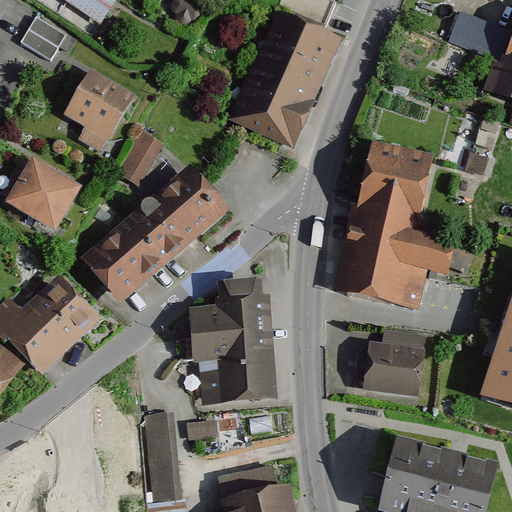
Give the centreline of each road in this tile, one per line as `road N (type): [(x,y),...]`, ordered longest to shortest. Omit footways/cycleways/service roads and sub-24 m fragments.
road 1 (residential): [(0,437),(299,203),(313,203)]
road 2 (primary): [(313,203),(306,338),(324,511)]
road 3 (primary): [(383,0),(339,108),(313,203)]
